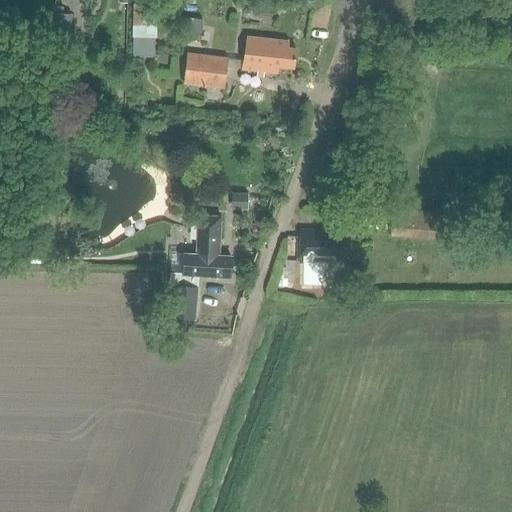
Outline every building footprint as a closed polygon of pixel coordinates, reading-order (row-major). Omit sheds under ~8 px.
[(163,35),(162,1),(139,2),(141,55),(158,54),(158,35),(163,35)] [(41,11),(38,39),(59,41),(61,13),(41,11)] [(179,19),(178,30),(201,33),(203,21),(187,19),(187,20),(179,19)] [(188,32),(187,41),(199,42),(200,34),(188,32)] [(277,66),(293,68),(296,47),(285,45),(286,39),(249,35),(244,70),(257,71),(257,77),(263,78),(264,72),(277,74),(277,66)] [(229,58),(186,54),(183,85),(226,90),(229,58)] [(434,240),(437,212),(393,208),(390,236),(434,240)] [(170,272),(169,285),(173,286),(171,318),(195,320),(198,287),(195,287),(196,274),(228,276),(228,275),(231,275),(233,256),(229,256),(229,255),(219,254),(219,246),(220,246),(223,215),(200,213),(197,253),(185,252),(184,273),(170,272)] [(299,229),(299,262),(342,263),(342,256),(349,256),(349,237),(342,237),(342,230),(299,229)] [(31,255),(30,265),(43,265),(43,255),(31,255)]
